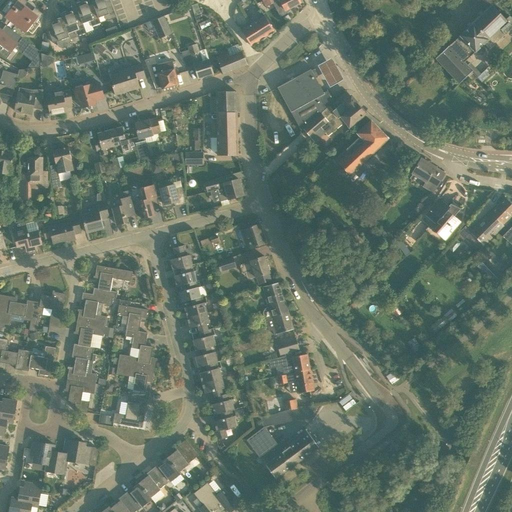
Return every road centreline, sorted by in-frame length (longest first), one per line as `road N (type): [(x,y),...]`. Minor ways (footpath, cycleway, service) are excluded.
road 1 (residential): [(304,494),(376,436),(384,410),(315,319),(266,203)]
road 2 (residential): [(135,465),(176,431),(190,402),(146,236)]
road 3 (residential): [(250,79),(75,126),(0,122)]
road 4 (tertiary): [(449,155),(385,116),(322,17)]
road 5 (residential): [(57,387),(77,254)]
road 6 (residential): [(266,203),(251,136),(250,79)]
road 7 (residential): [(146,236),(266,203)]
